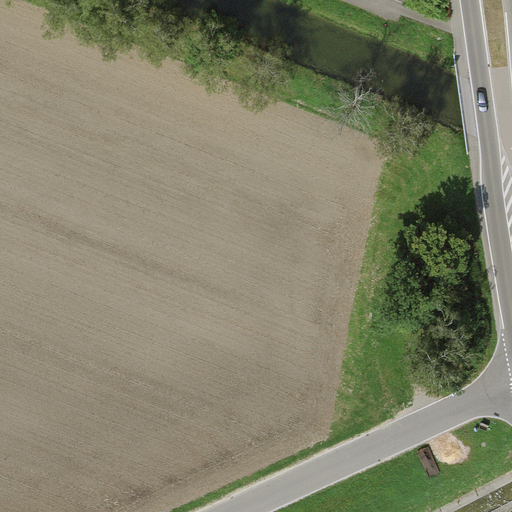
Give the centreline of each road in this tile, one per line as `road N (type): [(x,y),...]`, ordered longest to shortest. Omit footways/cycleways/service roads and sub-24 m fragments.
road 1 (residential): [(511,384),(233,511)]
road 2 (secondary): [(475,30),(511,301)]
